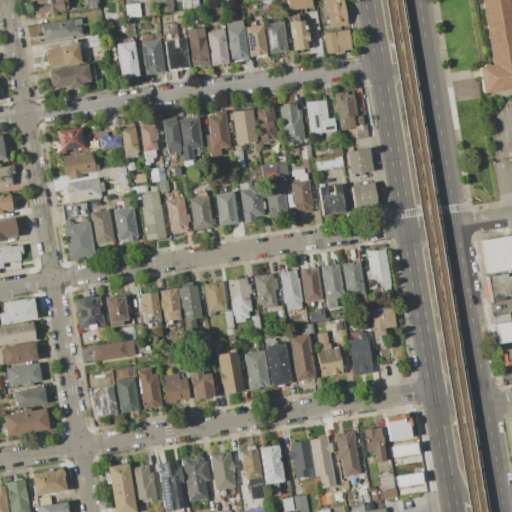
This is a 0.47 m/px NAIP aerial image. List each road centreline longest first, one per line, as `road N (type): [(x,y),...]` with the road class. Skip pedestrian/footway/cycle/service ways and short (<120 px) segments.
road 1 (secondary): [(498,511),(414,0)]
road 2 (residential): [(89,511),(6,0)]
road 3 (secondary): [(367,0),(451,506)]
road 4 (residential): [(432,393),(0,458)]
road 5 (residential): [(0,286),(405,228)]
road 6 (residential): [(378,65),(0,118)]
